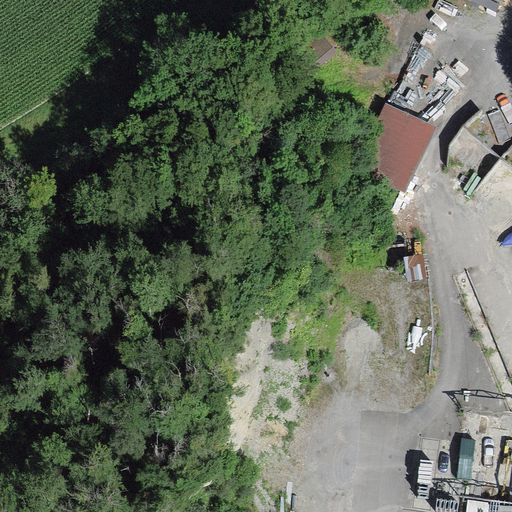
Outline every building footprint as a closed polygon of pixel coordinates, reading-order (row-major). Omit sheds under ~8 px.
[(333,50),(316,28),(267,66),(284,89),(333,50)] [(405,199),(438,132),(387,108),(355,175),(405,199)] [(402,247),(382,248),(383,273),(403,272),(402,247)] [(511,374),(470,273),(455,279),(511,416),(511,374)] [(511,511),(511,417),(463,410),(449,507),(467,509),(467,511),(511,511)]
